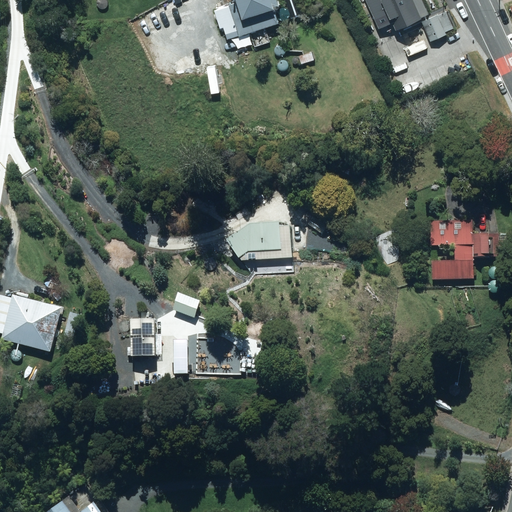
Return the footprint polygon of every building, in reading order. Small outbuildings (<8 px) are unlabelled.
[(279,0),(233,0),(229,1),(240,34),(279,21),(274,4),(280,2),(279,0)] [(303,13),(298,0),(286,0),(292,17),(303,13)] [(412,0),(358,0),(371,27),(390,19),(394,28),(420,17),(412,0)] [(423,22),(430,39),(446,33),(438,15),(423,22)] [(312,50),(299,54),(301,63),(315,58),(312,50)] [(328,226),(314,216),(308,224),(322,234),(328,226)] [(456,246),(456,262),(433,262),(433,280),(475,280),(475,258),(500,258),(499,235),(472,235),(472,221),(432,222),(432,247),(456,246)] [(252,226),(227,242),(240,260),(246,256),(246,262),(293,260),(291,228),(289,226),(287,224),(284,224),(281,223),(252,226)] [(300,243),(302,250),(310,247),(308,241),(300,243)] [(62,308),(13,295),(12,298),(0,294),(0,333),(3,334),(1,340),(51,352),(62,308)] [(133,319),(133,356),(157,356),(157,319),(133,319)] [(189,337),(190,373),(236,372),(236,345),(229,345),(229,336),(189,337)] [(13,383),(10,396),(20,398),(23,386),(13,383)] [(72,511),(63,499),(45,511),(102,511),(94,500),(77,511),(72,511)]
